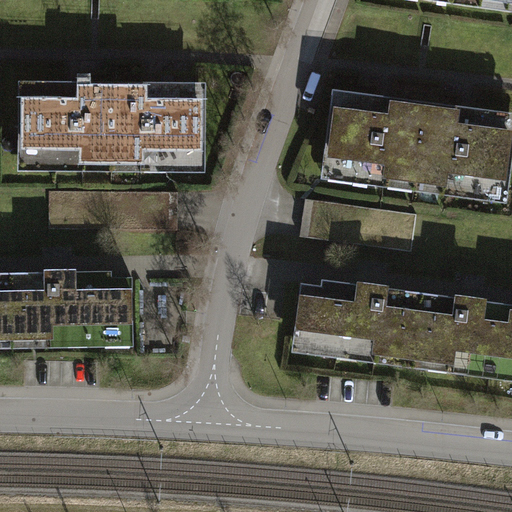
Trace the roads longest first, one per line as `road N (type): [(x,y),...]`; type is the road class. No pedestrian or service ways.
road 1 (residential): [(206,422),(232,262),(319,0)]
road 2 (residential): [(206,422),(511,449)]
road 3 (residential): [(0,415),(206,422)]
